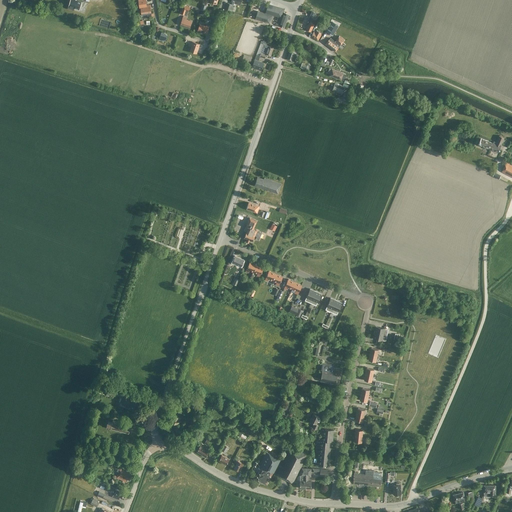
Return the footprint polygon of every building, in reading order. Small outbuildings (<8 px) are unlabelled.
[(79,10),(80,8),(81,2),(78,1),(78,0),(68,0),(70,1),(67,8),(73,10),(74,8),(79,10)] [(265,14),(257,11),(255,19),(270,23),(272,15),(278,17),(275,24),(284,27),(289,14),(283,12),(284,9),(268,4),(265,14)] [(141,14),(151,13),(150,5),(146,5),(147,7),(140,8),(141,14)] [(188,11),(189,7),(183,5),(180,13),(184,14),(186,10),(188,11)] [(189,28),(191,21),(185,19),(186,18),(183,17),(180,25),(189,28)] [(310,32),(314,25),(315,23),(314,23),(316,20),(311,17),(309,22),(305,29),(310,32)] [(332,22),(326,32),(332,36),(338,25),(332,22)] [(206,34),(209,26),(206,25),(205,26),(199,24),(197,31),(206,34)] [(318,40),(321,34),(319,33),(320,32),(316,30),(315,31),(314,30),(311,36),(318,40)] [(161,32),(158,40),(161,40),(162,40),(165,41),(167,35),(164,34),(164,33),(161,32)] [(338,47),(342,42),(344,39),(339,35),(334,41),(330,38),(329,40),(325,44),(335,51),(338,47)] [(196,53),(199,44),(191,41),(190,44),(192,45),(190,51),(196,53)] [(259,56),(264,58),(266,54),(270,56),(273,47),(266,45),(267,43),(262,41),(261,41),(256,54),(259,55),(260,56),(259,56)] [(296,56),(298,51),(295,50),(290,49),(286,59),(291,60),(294,61),(296,56)] [(251,67),(260,70),(261,70),(264,62),(257,60),(259,55),(256,54),(254,59),(251,67)] [(250,63),(252,57),(244,55),(242,61),(250,63)] [(332,69),(329,75),(340,80),(343,73),(332,69)] [(342,93),(343,92),(344,87),(342,86),(334,83),(332,90),(342,93)] [(336,104),(348,101),(346,96),(335,98),(336,104)] [(500,145),(504,138),(499,135),(496,142),(493,141),(493,143),(480,138),(478,144),(498,152),(501,145),(500,145)] [(511,165),(506,162),(501,171),(511,176),(511,165)] [(278,194),(281,184),(264,178),(263,179),(257,177),(254,185),(259,186),(258,187),(278,194)] [(257,213),(259,206),(248,202),(246,209),(257,213)] [(252,242),(255,236),(256,237),(255,239),(258,240),(261,233),(257,231),(253,229),(257,221),(249,217),(245,226),(246,226),(244,231),(246,232),(244,238),(247,239),(246,241),(248,242),(249,240),(252,242)] [(241,267),(244,260),(235,256),(232,263),(241,267)] [(250,270),(253,271),(256,265),(249,262),(245,271),(248,272),(250,270)] [(228,275),(229,273),(235,275),(238,268),(232,265),(230,268),(227,267),(224,274),(228,275)] [(263,268),(256,265),(253,271),(257,273),(256,276),(259,277),(263,268)] [(269,278),(273,280),(275,274),(268,270),(264,280),(268,281),(269,278)] [(275,274),(273,280),(276,281),(275,284),(278,286),(282,277),(275,274)] [(288,287),(292,288),(295,282),(288,279),(284,288),(287,289),(288,287)] [(301,285),(295,282),(292,288),(296,290),(294,293),(297,294),(301,285)] [(315,291),(310,289),(305,300),(310,303),(315,291)] [(315,291),(310,303),(316,305),(321,293),(315,291)] [(325,309),(331,312),(336,300),(331,298),(325,309)] [(336,300),(331,312),(336,314),(341,303),(336,300)] [(298,309),(294,307),(291,306),(289,311),(296,314),(296,313),(298,309)] [(374,332),(386,335),(387,329),(375,326),(374,332)] [(385,340),(386,335),(374,332),(372,338),(385,340)] [(340,379),(342,369),(334,367),(335,366),(331,365),(331,364),(330,362),(327,362),(325,363),(325,364),(322,363),(320,370),(322,370),(320,381),(335,384),(337,378),(340,379)] [(107,382),(103,393),(109,395),(113,385),(107,382)] [(136,410),(140,399),(134,396),(134,398),(125,395),(121,404),(130,407),(130,408),(136,410)] [(196,423),(198,418),(188,414),(187,419),(196,423)] [(316,430),(318,425),(316,424),(319,417),(313,414),(310,421),(314,423),(312,428),(316,430)] [(170,422),(172,422),(174,423),(173,425),(174,429),(173,429),(176,435),(180,433),(177,425),(177,424),(178,424),(181,417),(173,415),(173,416),(172,416),(171,417),(172,418),(170,422)] [(128,432),(130,425),(112,421),(112,422),(107,421),(106,425),(111,427),(111,428),(128,432)] [(250,434),(259,439),(264,431),(255,426),(250,434)] [(205,457),(208,452),(204,449),(207,446),(201,443),(196,451),(205,457)] [(280,465),(276,474),(293,483),(307,455),(296,449),(295,451),(290,448),(281,466),(280,465)] [(259,470),(255,478),(267,484),(272,472),(275,473),(277,469),(279,465),(282,460),(266,452),(258,468),(259,468),(259,470)] [(226,464),(229,459),(221,455),(218,460),(226,464)] [(127,479),(129,480),(131,475),(126,473),(126,471),(120,469),(122,464),(113,460),(111,465),(118,468),(116,471),(119,472),(116,477),(123,480),(122,481),(125,483),(127,479)] [(239,471),(243,463),(235,460),(234,462),(236,463),(233,468),(239,471)] [(353,482),(353,483),(381,486),(382,476),(382,473),(373,472),(373,471),(364,470),(363,474),(357,473),(354,473),(353,481),(353,482)] [(393,495),(401,494),(400,484),(400,483),(396,483),(396,485),(392,485),(393,495)] [(105,486),(104,489),(113,493),(112,496),(118,499),(119,497),(122,498),(124,492),(115,488),(106,484),(105,486)] [(495,496),(495,485),(484,485),(484,495),(495,496)] [(463,492),(453,494),(454,500),(455,500),(455,503),(458,502),(458,504),(462,503),(462,501),(465,501),(464,498),(463,492)] [(478,495),(474,503),(479,506),(484,496),(483,495),(482,497),(478,495)]
